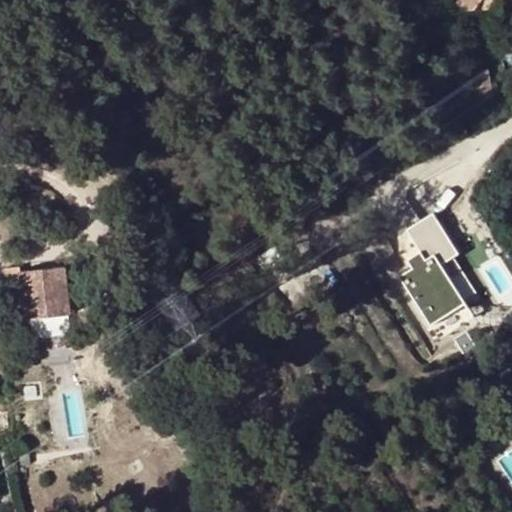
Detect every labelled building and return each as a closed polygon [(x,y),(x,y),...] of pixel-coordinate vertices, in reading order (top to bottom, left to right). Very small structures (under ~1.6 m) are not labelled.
[(475,8),(502,5),(500,0),(476,0),(474,4),(475,8)] [(477,102),(496,98),(489,68),(470,72),(477,102)] [(445,263),(462,254),(440,212),(410,227),(424,255),(438,248),(445,263)] [(23,317),(31,316),(66,313),(63,265),(9,270),(10,293),(22,293),(23,317)] [(12,318),(23,317),(22,293),(10,293),(12,318)] [(68,331),(66,313),(31,316),(32,333),(68,331)]
